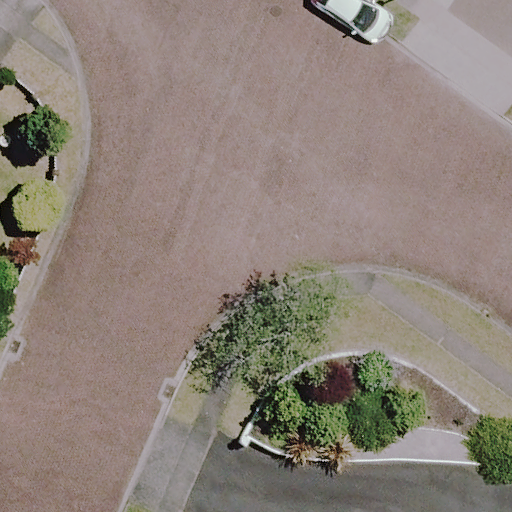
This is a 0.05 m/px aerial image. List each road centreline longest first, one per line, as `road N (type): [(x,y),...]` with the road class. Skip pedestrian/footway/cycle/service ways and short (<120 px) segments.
road 1 (residential): [(36,511),(253,35)]
road 2 (residential): [(253,35),(511,219)]
